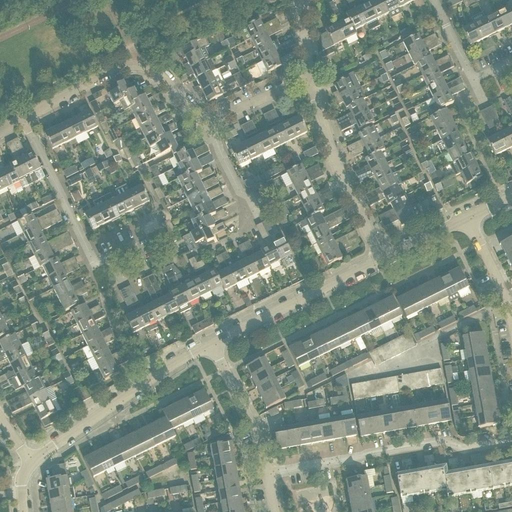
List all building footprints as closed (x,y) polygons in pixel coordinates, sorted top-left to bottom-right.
[(353,12),(345,16),(347,20),(348,20),(353,31),(354,31),(365,26),(357,10),(352,0),(345,0),(346,1),(347,1),(351,9),(353,12)] [(376,0),(368,4),(376,20),(387,14),(380,0),(376,0)] [(380,0),(387,14),(398,9),(394,0),(380,0)] [(394,0),(398,9),(410,3),(408,0),(394,0)] [(451,0),(446,3),(449,8),(462,2),(461,0),(451,0)] [(332,2),(326,5),(337,25),(344,41),(356,35),(354,31),(353,31),(348,20),(347,20),(345,16),(339,19),(338,16),(339,16),(332,2)] [(357,10),(365,26),(368,32),(379,27),(376,20),(368,4),(357,10)] [(511,17),(507,8),(496,13),(504,29),(511,25),(511,17)] [(496,13),(485,19),(492,35),(504,29),(496,13)] [(276,19),(262,26),(259,21),(244,28),(250,40),(269,30),(279,25),(276,19)] [(485,19),(473,25),(481,41),(492,35),(485,19)] [(318,54),(321,60),(334,53),(331,48),(344,41),(337,25),(336,26),(325,31),(326,34),(320,37),(322,52),(318,54)] [(481,41),(473,25),(462,30),(469,46),(481,41)] [(244,42),(250,40),(244,28),(239,31),(244,42)] [(250,40),(256,51),(270,44),(267,38),(272,36),(269,30),(250,40)] [(215,34),(220,44),(226,41),(221,31),(215,34)] [(402,43),(408,55),(427,45),(425,40),(420,42),(417,36),(402,43)] [(183,66),(186,71),(205,62),(209,60),(203,49),(208,46),(204,38),(179,51),(183,59),(185,58),(188,64),(184,66),(183,66)] [(232,38),(226,41),(229,47),(235,44),(232,38)] [(270,44),(256,51),(261,62),(280,53),(296,45),(293,39),(288,42),(282,45),(280,47),(277,40),(270,44)] [(226,41),(220,44),(223,50),(226,48),(229,47),(226,41)] [(414,66),(416,65),(428,59),(428,58),(426,53),(430,51),(427,45),(408,55),(414,66)] [(379,55),(382,60),(387,57),(385,52),(379,55)] [(233,55),(236,61),(241,58),(238,53),(233,55)] [(280,53),(261,62),(267,74),(282,67),(279,60),(283,58),(280,53)] [(225,59),(227,65),(233,62),(230,57),(225,59)] [(416,65),(422,76),(440,67),(438,61),(433,64),(430,57),(428,58),(428,59),(416,65)] [(241,58),(236,61),(238,66),(244,64),(241,58)] [(422,76),(427,87),(442,80),(439,74),(454,67),(451,61),(440,67),(422,76)] [(193,75),(196,80),(210,73),(207,67),(205,62),(186,71),(188,77),(193,75)] [(233,62),(227,65),(230,70),(236,68),(233,62)] [(267,74),(261,62),(256,65),(262,76),(267,74)] [(385,66),(387,72),(393,69),(390,63),(385,66)] [(377,72),(380,78),(385,75),(382,69),(377,72)] [(194,88),(197,94),(220,82),(218,77),(213,79),(210,73),(196,80),(199,86),(194,88)] [(333,94),(335,100),(360,88),(352,73),(338,80),(340,84),(334,86),(337,92),(333,94)] [(235,81),(239,89),(245,87),(239,74),(233,76),(235,81)] [(220,82),(197,94),(200,99),(204,97),(207,103),(208,103),(222,96),(219,90),(223,88),(235,81),(233,76),(220,82)] [(244,79),(248,85),(253,83),(250,76),(244,79)] [(399,80),(393,83),(396,89),(401,86),(399,81),(399,80)] [(442,80),(427,87),(433,99),(452,89),(451,89),(451,87),(449,84),(444,86),(442,80)] [(119,102),(119,103),(124,101),(122,97),(134,91),(137,89),(134,82),(124,87),(122,83),(116,87),(118,90),(108,95),(113,105),(119,102)] [(463,84),(433,99),(435,104),(428,107),(431,114),(453,103),(450,97),(465,89),(463,84)] [(401,86),(396,89),(399,95),(404,92),(401,86)] [(346,109),(348,108),(362,101),(365,99),(360,88),(335,100),(338,105),(342,103),(346,109)] [(124,113),(130,110),(134,108),(132,103),(142,98),(139,92),(135,94),(134,91),(122,97),(124,101),(119,103),(124,113)] [(394,92),(388,95),(391,100),(397,98),(394,92)] [(222,96),(208,103),(210,106),(224,99),(222,96)] [(130,110),(135,120),(145,115),(143,111),(149,108),(153,106),(150,99),(146,101),(144,97),(142,98),(132,103),(134,108),(130,110)] [(511,117),(511,107),(507,98),(508,99),(502,101),(511,119),(511,117)] [(89,104),(95,115),(100,112),(95,101),(89,104)] [(336,121),(338,127),(368,112),(362,101),(348,108),(351,114),(336,121)] [(400,103),(394,106),(397,112),(403,109),(400,103)] [(410,103),(404,105),(407,112),(413,109),(410,103)] [(135,120),(140,130),(150,125),(148,121),(154,118),(158,116),(155,109),(151,111),(149,108),(143,111),(145,115),(135,120)] [(413,109),(407,112),(413,123),(418,120),(413,109)] [(430,118),(435,130),(451,122),(445,110),(430,118)] [(90,111),(78,117),(86,133),(97,127),(90,111)] [(100,112),(95,115),(98,121),(103,119),(104,119),(101,112),(100,112)] [(264,123),(273,122),(272,112),(263,113),(264,123)] [(368,112),(338,127),(341,132),(356,125),(359,131),(374,124),(368,112)] [(140,130),(144,139),(155,134),(153,130),(159,127),(169,122),(165,116),(156,121),(154,118),(148,121),(150,125),(140,130)] [(395,116),(390,119),(392,125),(398,122),(395,116)] [(78,117),(67,123),(75,139),(86,133),(78,117)] [(299,117),(287,123),(295,138),(307,133),(299,117)] [(401,120),(405,127),(410,124),(407,117),(401,120)] [(496,118),(491,120),(494,127),(499,125),(496,118)] [(494,127),(491,120),(485,123),(488,130),(494,127)] [(240,126),(246,139),(257,134),(251,121),(240,126)] [(105,122),(100,125),(103,131),(107,129),(108,128),(109,128),(105,122)] [(435,130),(441,141),(456,133),(451,122),(435,130)] [(67,123),(55,128),(63,144),(75,139),(67,123)] [(287,123),(276,128),(284,144),(295,138),(287,123)] [(150,148),(151,149),(159,144),(158,140),(169,135),(169,134),(177,130),(174,124),(160,131),(159,127),(153,130),(155,134),(144,139),(149,149),(150,148)] [(63,144),(55,128),(44,134),(52,150),(63,144)] [(276,128),(265,134),(273,150),(284,144),(276,128)] [(357,143),(359,149),(378,139),(373,128),(358,135),(361,141),(357,143)] [(511,135),(509,129),(498,135),(505,151),(511,147),(511,135)] [(111,131),(107,133),(111,140),(116,137),(113,130),(112,131),(111,131)] [(409,136),(411,141),(417,139),(414,133),(409,136)] [(441,155),(446,152),(462,145),(456,133),(441,141),(436,143),(441,155)] [(265,134),(253,140),(261,155),(273,150),(265,134)] [(407,139),(404,134),(398,136),(401,142),(407,139)] [(159,144),(151,149),(155,158),(160,156),(167,152),(168,152),(170,151),(172,154),(173,156),(179,153),(178,151),(176,148),(174,144),(178,142),(175,135),(171,137),(169,135),(158,140),(159,144)] [(505,151),(498,135),(486,140),(494,156),(505,151)] [(17,139),(12,141),(29,175),(33,183),(44,178),(32,153),(26,156),(17,139)] [(118,140),(115,142),(118,148),(123,146),(124,145),(120,139),(118,140)] [(366,152),(369,158),(380,153),(379,153),(384,150),(378,139),(359,149),(362,154),(366,152)] [(417,139),(411,141),(414,147),(419,144),(417,139)] [(253,140),(242,145),(250,161),(261,155),(253,140)] [(9,165),(10,167),(11,167),(17,181),(18,180),(19,183),(22,189),(33,183),(29,175),(12,141),(6,144),(15,162),(9,165)] [(250,161),(242,145),(231,151),(239,167),(250,161)] [(452,164),(454,163),(454,162),(467,156),(467,155),(462,145),(446,152),(452,164)] [(402,149),(405,155),(410,152),(407,146),(402,149)] [(125,149),(123,150),(126,157),(131,155),(131,154),(128,147),(128,148),(127,148),(125,149)] [(179,153),(173,156),(178,166),(188,161),(190,165),(196,162),(195,159),(198,157),(195,150),(191,152),(189,148),(179,153)] [(303,153),(306,160),(317,154),(314,148),(303,153)] [(103,153),(106,159),(112,156),(109,150),(103,153)] [(363,168),(366,173),(385,164),(380,153),(369,158),(365,160),(368,166),(363,168)] [(452,164),(449,166),(455,176),(460,174),(476,166),(470,154),(467,155),(467,156),(454,162),(454,163),(452,164)] [(118,156),(113,159),(116,164),(121,161),(118,156)] [(136,156),(130,158),(130,159),(135,168),(137,167),(140,166),(136,156)] [(297,157),(292,160),(295,166),(300,163),(297,157)] [(417,160),(420,165),(426,162),(423,157),(417,160)] [(178,166),(183,176),(187,174),(189,178),(201,172),(199,169),(206,165),(203,158),(196,162),(190,165),(188,161),(178,166)] [(0,159),(0,174),(7,188),(11,196),(16,193),(13,186),(19,183),(18,180),(17,181),(11,167),(10,167),(5,170),(0,159)] [(91,159),(86,161),(89,167),(94,164),(91,159)] [(295,166),(292,160),(286,163),(289,168),(295,166)] [(89,167),(86,161),(80,164),(83,170),(89,167)] [(107,161),(101,164),(104,170),(110,167),(107,161)] [(426,162),(420,165),(423,171),(428,168),(426,162)] [(104,170),(101,164),(96,167),(99,172),(104,170)] [(373,177),(376,183),(391,175),(385,164),(366,173),(369,179),(373,177)] [(63,172),(66,179),(78,173),(74,166),(63,172)] [(286,173),(292,185),(311,175),(308,170),(304,172),(301,166),(286,173)] [(476,166),(460,174),(465,185),(467,184),(472,182),(481,177),(476,166)] [(413,171),(416,177),(421,174),(418,168),(413,171)] [(157,169),(151,172),(154,178),(157,177),(160,175),(157,169)] [(275,169),(269,171),(272,177),(278,174),(275,169)] [(90,170),(84,173),(87,178),(93,175),(90,170)] [(272,177),(269,171),(264,174),(267,180),(272,177)] [(177,179),(182,189),(191,184),(194,188),(204,183),(200,185),(198,181),(202,179),(200,174),(201,173),(201,172),(189,178),(187,174),(183,176),(177,179)] [(79,175),(67,181),(66,182),(69,187),(82,181),(79,175)] [(292,185),(297,196),(312,189),(309,183),(313,181),(311,175),(292,185)] [(364,196),(367,201),(396,187),(391,175),(376,183),(379,188),(364,196)] [(154,178),(152,179),(156,188),(156,189),(159,188),(160,188),(162,187),(157,177),(154,178)] [(243,182),(245,187),(246,187),(249,188),(261,182),(258,177),(253,180),(252,178),(243,182)] [(266,183),(268,189),(274,186),(271,181),(266,183)] [(182,189),(187,199),(196,194),(198,198),(205,195),(203,191),(207,189),(204,183),(194,188),(191,184),(182,189)] [(426,185),(423,186),(426,192),(431,190),(432,190),(432,189),(429,183),(429,184),(426,185)] [(439,184),(434,186),(437,192),(442,189),(439,184)] [(115,191),(118,198),(126,213),(137,208),(129,192),(126,185),(115,191)] [(141,186),(129,192),(137,208),(149,202),(141,186)] [(387,206),(390,205),(389,204),(402,198),(401,198),(404,197),(404,196),(402,197),(396,187),(367,201),(369,207),(384,199),(387,206)] [(215,196),(224,194),(222,188),(213,190),(215,196)] [(297,196),(292,199),(295,204),(300,201),(303,208),(322,198),(319,193),(315,195),(312,189),(297,196)] [(161,191),(155,194),(159,201),(164,198),(161,191)] [(271,195),(274,201),(280,198),(277,192),(271,195)] [(187,199),(192,209),(201,204),(203,208),(210,205),(208,201),(212,199),(209,193),(205,195),(198,198),(196,194),(187,199)] [(47,197),(46,197),(49,203),(50,203),(53,201),(55,200),(52,194),(47,197)] [(110,194),(104,197),(115,219),(126,213),(118,198),(113,200),(110,194)] [(434,207),(436,212),(442,209),(435,195),(427,199),(432,208),(434,207)] [(93,203),(96,209),(104,225),(115,219),(104,197),(93,203)] [(388,212),(391,218),(410,208),(404,197),(401,198),(402,198),(389,204),(390,205),(392,210),(388,212)] [(303,208),(309,219),(319,214),(323,212),(320,206),(325,204),(322,198),(303,208)] [(166,201),(160,204),(164,210),(166,209),(169,208),(166,201)] [(35,203),(30,206),(32,210),(32,211),(38,208),(35,203)] [(191,222),(200,217),(203,221),(213,216),(215,215),(213,211),(217,209),(214,203),(210,205),(203,208),(201,204),(192,209),(197,219),(191,222)] [(277,206),(280,212),(285,209),(282,204),(277,206)] [(415,205),(410,208),(391,218),(393,223),(398,221),(401,227),(415,220),(421,217),(415,205)] [(25,208),(24,208),(27,213),(27,214),(32,211),(32,210),(30,206),(25,208)] [(104,225),(96,209),(90,212),(87,207),(78,211),(81,218),(85,216),(92,231),(104,225)] [(319,214),(309,219),(299,223),(302,229),(307,226),(310,232),(345,215),(345,216),(347,215),(346,214),(343,209),(322,220),(319,214)] [(168,212),(162,215),(165,221),(166,221),(166,222),(169,220),(171,219),(168,212)] [(17,223),(11,226),(17,237),(23,234),(48,221),(45,216),(35,221),(32,215),(23,220),(17,223)] [(23,234),(28,245),(43,238),(40,232),(44,230),(62,222),(61,221),(59,217),(60,216),(60,215),(58,216),(48,221),(23,234)] [(191,222),(196,231),(199,230),(202,234),(214,228),(214,227),(212,224),(216,222),(213,216),(203,221),(200,217),(191,222)] [(284,217),(278,220),(281,226),(287,223),(284,217)] [(310,232),(316,244),(330,237),(327,231),(338,225),(335,220),(310,232)] [(267,221),(261,224),(268,237),(273,234),(267,221)] [(196,231),(189,234),(190,236),(195,245),(197,250),(204,247),(208,246),(207,244),(213,241),(211,237),(215,235),(225,230),(225,229),(226,229),(226,228),(224,229),(222,223),(214,227),(214,228),(202,234),(199,230),(196,231)] [(170,224),(165,226),(168,232),(168,233),(171,231),(173,230),(170,224)] [(268,237),(261,224),(256,227),(262,240),(268,237)] [(287,236),(290,243),(295,240),(292,234),(287,236)] [(172,235),(167,237),(170,243),(170,244),(173,243),(176,241),(175,241),(172,235)] [(318,257),(321,255),(347,243),(344,237),(333,242),(330,237),(316,244),(312,246),(318,257)] [(28,245),(34,257),(59,244),(57,239),(50,242),(50,243),(46,244),(43,238),(28,245)] [(504,255),(505,255),(511,251),(511,238),(500,244),(500,245),(499,245),(500,245),(505,255),(504,255)] [(59,244),(34,257),(40,268),(54,261),(54,260),(52,255),(51,255),(73,244),(70,239),(59,244)] [(283,239),(272,245),(279,261),(291,255),(283,239)] [(248,241),(243,244),(246,251),(251,248),(248,241)] [(170,244),(168,245),(173,255),(175,254),(178,252),(173,243),(170,244)] [(347,243),(321,255),(327,267),(342,260),(338,253),(349,248),(347,243)] [(246,251),(243,244),(237,247),(241,254),(246,251)] [(260,251),(261,253),(268,267),(268,266),(279,261),(272,245),(260,251)] [(226,252),(215,258),(218,265),(223,262),(227,270),(235,286),(236,285),(238,291),(249,285),(246,280),(239,264),(238,262),(236,261),(231,263),(231,262),(229,262),(228,260),(229,259),(226,252)] [(261,253),(250,258),(258,274),(270,269),(268,266),(268,267),(261,253)] [(200,271),(196,264),(193,258),(188,261),(194,273),(200,271)] [(250,258),(239,264),(246,280),(258,274),(250,258)] [(42,267),(47,278),(66,269),(63,263),(59,265),(56,259),(54,260),(54,261),(40,268),(42,267)] [(202,261),(196,264),(200,271),(205,268),(202,261)] [(172,265),(169,266),(170,268),(188,304),(199,298),(191,282),(188,275),(182,278),(180,273),(173,267),(172,265)] [(171,292),(168,293),(169,296),(170,295),(177,309),(178,311),(180,315),(191,309),(188,304),(169,266),(162,270),(171,288),(171,292)] [(47,278),(53,289),(67,282),(64,276),(69,274),(66,269),(47,278)] [(448,274),(458,293),(460,298),(470,293),(467,288),(467,287),(468,287),(467,285),(459,269),(458,269),(457,269),(458,270),(448,274)] [(227,270),(216,275),(221,287),(224,291),(235,286),(227,270)] [(214,271),(203,276),(211,292),(221,287),(216,275),(214,271)] [(448,275),(438,279),(447,298),(457,293),(458,293),(448,274),(447,274),(448,275)] [(23,276),(18,279),(20,285),(26,282),(23,276)] [(203,276),(191,282),(199,298),(211,292),(203,276)] [(427,284),(437,303),(447,298),(438,279),(437,279),(437,280),(428,285),(427,284)] [(11,283),(10,284),(13,290),(13,289),(14,289),(18,287),(15,281),(11,283)] [(53,289),(58,301),(84,288),(81,282),(70,288),(67,282),(53,289)] [(417,289),(427,308),(436,303),(437,304),(437,303),(427,284),(427,285),(418,290),(417,289)] [(154,303),(147,307),(155,322),(166,317),(158,301),(156,295),(152,289),(151,286),(145,288),(151,301),(153,300),(154,303)] [(156,295),(161,292),(158,286),(152,289),(156,295)] [(13,289),(13,290),(16,295),(21,292),(18,287),(14,289),(13,289)] [(84,288),(58,301),(64,312),(79,305),(76,299),(86,293),(84,288)] [(407,294),(416,314),(417,313),(416,313),(426,308),(426,309),(427,308),(417,289),(417,290),(407,295),(407,294)] [(31,293),(26,295),(28,301),(34,299),(31,293)] [(169,296),(158,301),(166,317),(178,311),(177,309),(170,295),(169,296),(168,293),(168,294),(169,296)] [(416,314),(407,294),(406,294),(407,295),(398,299),(397,299),(397,300),(406,318),(406,319),(407,318),(416,313),(416,314)] [(135,297),(130,300),(133,306),(138,304),(135,297)] [(382,302),(381,302),(391,322),(391,321),(400,317),(401,317),(401,316),(392,298),(391,297),(391,298),(382,303),(382,302)] [(19,300),(19,301),(21,307),(22,306),(27,304),(24,298),(21,300),(19,300)] [(247,298),(243,300),(247,308),(251,306),(247,298)] [(133,306),(130,300),(124,302),(127,309),(133,306)] [(381,303),(372,308),(381,327),(381,326),(391,321),(391,322),(381,302),(381,303)] [(70,313),(76,324),(101,312),(99,306),(88,312),(85,305),(70,313)] [(473,306),(466,310),(469,315),(476,312),(473,306)] [(147,307),(136,312),(144,328),(155,322),(147,307)] [(361,312),(361,313),(370,332),(371,332),(371,331),(380,327),(381,327),(371,307),(371,308),(361,313),(361,312)] [(469,315),(466,310),(458,314),(461,319),(469,315)] [(76,324),(82,336),(96,328),(93,322),(104,317),(101,312),(76,324)] [(144,328),(136,312),(124,318),(132,334),(144,328)] [(351,318),(350,318),(360,337),(361,337),(360,336),(370,332),(361,313),(360,313),(361,313),(351,318)] [(0,324),(9,320),(6,314),(0,317),(0,324)] [(35,321),(32,315),(27,318),(30,323),(35,321)] [(453,316),(445,320),(448,326),(455,322),(453,316)] [(209,318),(201,323),(204,330),(208,328),(213,326),(213,325),(209,318)] [(341,323),(340,323),(350,342),(350,341),(360,337),(350,318),(341,323)] [(9,320),(0,324),(0,338),(8,334),(5,328),(12,325),(9,320)] [(448,326),(445,320),(438,324),(440,330),(448,326)] [(32,326),(31,326),(34,332),(39,329),(36,323),(32,326)] [(330,328),(339,347),(340,347),(349,342),(350,342),(340,323),(340,324),(330,328)] [(198,324),(191,327),(195,335),(202,331),(198,324)] [(432,326),(425,330),(428,336),(435,332),(432,326)] [(82,336),(87,347),(113,334),(110,329),(99,334),(96,328),(82,336)] [(320,333),(319,333),(329,352),(330,352),(329,352),(339,347),(339,348),(339,347),(330,328),(329,328),(330,329),(320,334),(320,333)] [(428,336),(425,330),(417,334),(420,340),(428,336)] [(44,335),(43,335),(48,346),(49,346),(53,344),(48,333),(46,334),(44,335)] [(310,338),(309,338),(309,339),(318,357),(319,358),(320,357),(319,357),(329,352),(329,353),(329,352),(319,333),(319,334),(310,338)] [(409,333),(404,335),(411,349),(416,346),(409,333)] [(464,349),(485,345),(483,334),(482,334),(482,333),(462,337),(462,338),(464,349)] [(88,361),(93,358),(108,351),(105,345),(115,340),(113,334),(87,347),(82,350),(88,361)] [(0,356),(20,346),(14,335),(7,338),(0,341),(0,346),(1,349),(0,349),(0,356)] [(404,335),(399,338),(406,351),(411,349),(404,335)] [(399,338),(394,340),(401,354),(406,351),(399,338)] [(299,343),(299,344),(308,362),(309,363),(309,362),(318,357),(309,339),(300,344),(300,343),(299,343)] [(394,340),(389,343),(395,356),(401,354),(394,340)] [(389,343),(384,345),(390,359),(395,356),(389,343)] [(308,362),(299,344),(290,349),(289,348),(289,349),(298,367),(298,368),(299,367),(308,362)] [(384,345),(378,348),(385,362),(390,359),(384,345)] [(466,360),(487,356),(485,346),(485,345),(464,349),(466,360)] [(0,363),(7,360),(10,366),(26,358),(20,346),(0,356),(0,363)] [(378,348),(373,350),(380,364),(385,362),(378,348)] [(56,349),(51,352),(53,357),(59,355),(56,349)] [(380,364),(373,350),(368,353),(375,367),(380,364)] [(93,358),(99,369),(124,357),(121,351),(110,357),(108,351),(93,358)] [(156,365),(164,361),(160,351),(152,354),(156,365)] [(286,351),(280,354),(284,361),(290,358),(286,351)] [(365,353),(357,357),(360,363),(368,359),(365,353)] [(59,355),(53,357),(56,363),(62,360),(59,355)] [(468,371),(489,368),(489,367),(487,357),(487,356),(466,360),(466,361),(467,360),(468,371)] [(124,357),(99,369),(104,381),(119,374),(116,368),(127,362),(124,357)] [(360,363),(357,357),(350,361),(353,367),(360,363)] [(0,384),(3,384),(31,369),(26,358),(10,366),(13,372),(10,373),(8,373),(7,375),(6,374),(0,377),(0,384)] [(250,378),(270,368),(269,368),(264,359),(265,359),(264,358),(264,359),(264,358),(245,367),(246,368),(245,368),(245,369),(246,368),(251,377),(250,378)] [(294,366),(290,358),(284,361),(288,369),(294,366)] [(344,364),(336,367),(339,373),(347,369),(344,364)] [(34,374),(36,374),(39,371),(37,366),(31,369),(3,384),(4,386),(12,384),(15,390),(14,391),(21,388),(21,389),(24,388),(24,387),(37,381),(37,380),(34,374)] [(339,373),(336,367),(329,371),(332,377),(339,373)] [(255,388),(274,379),(275,379),(275,378),(274,379),(269,369),(270,369),(270,368),(250,378),(251,378),(256,388),(255,388)] [(470,383),(491,379),(491,378),(489,368),(468,371),(468,372),(469,372),(470,382),(470,383)] [(441,369),(435,370),(438,385),(444,384),(441,369)] [(435,370),(430,371),(432,386),(438,385),(435,370)] [(289,374),(293,382),(299,379),(295,371),(289,374)] [(430,371),(424,372),(427,387),(432,386),(430,371)] [(62,374),(65,381),(71,378),(67,372),(62,374)] [(424,372),(418,373),(421,388),(427,387),(424,372)] [(418,373),(413,374),(416,389),(421,388),(418,373)] [(323,374),(316,377),(319,383),(326,380),(323,374)] [(413,374),(407,375),(410,390),(416,389),(413,374)] [(347,386),(345,375),(335,380),(336,388),(347,386)] [(407,375),(402,376),(404,391),(410,390),(407,375)] [(402,376),(396,377),(399,392),(404,391),(402,376)] [(319,383),(316,377),(308,381),(311,387),(319,383)] [(396,377),(390,378),(393,393),(399,392),(396,377)] [(71,378),(65,381),(68,386),(74,383),(71,378)] [(390,378),(385,379),(387,394),(393,393),(390,378)] [(6,403),(9,408),(45,391),(39,379),(37,380),(37,381),(24,387),(24,388),(26,393),(6,403)] [(260,398),(279,389),(274,379),(255,388),(255,389),(256,388),(261,398),(260,398)] [(299,379),(293,382),(297,389),(303,386),(299,379)] [(385,379),(379,380),(382,395),(387,394),(385,379)] [(472,394),(493,390),(491,379),(492,379),(491,379),(470,383),(471,383),(473,393),(472,394)] [(379,380),(374,381),(376,396),(382,395),(379,380)] [(374,381),(368,382),(371,397),(376,396),(374,381)] [(368,382),(362,383),(365,398),(371,397),(368,382)] [(362,383),(357,384),(359,399),(365,398),(362,383)] [(359,399),(357,384),(351,385),(354,400),(359,399)] [(85,387),(80,390),(85,401),(90,398),(85,387)] [(85,401),(80,390),(79,388),(73,391),(80,403),(85,401)] [(279,389),(260,398),(260,399),(261,398),(266,408),(265,408),(266,409),(266,408),(266,409),(285,400),(284,399),(285,399),(285,398),(284,399),(279,389),(280,389),(279,389)] [(474,405),(496,401),(495,401),(493,390),(494,390),(493,390),(472,394),(473,394),(475,405),(474,405)] [(45,391),(9,408),(12,414),(32,404),(35,410),(50,402),(45,391)] [(193,396),(203,415),(212,410),(212,411),(213,410),(213,409),(204,391),(203,391),(203,392),(194,396),(193,396)] [(183,401),(192,420),(202,415),(202,416),(203,415),(193,396),(193,397),(184,401),(183,401)] [(50,402),(35,410),(44,428),(62,419),(59,412),(61,411),(55,399),(50,402)] [(173,406),(182,426),(183,426),(182,425),(192,420),(192,421),(193,421),(192,420),(183,401),(182,401),(183,402),(173,407),(173,406)] [(436,403),(435,403),(439,424),(440,424),(449,422),(450,422),(451,422),(447,401),(446,401),(446,402),(436,403)] [(477,416),(476,416),(498,412),(497,412),(495,402),(496,401),(474,405),(475,405),(477,416)] [(425,405),(424,405),(428,426),(439,424),(435,403),(435,404),(425,405)] [(413,407),(417,428),(428,426),(424,405),(424,406),(413,407)] [(163,412),(162,412),(166,419),(172,430),(182,425),(182,426),(173,406),(172,406),(173,407),(163,412),(163,411),(162,411),(163,412)] [(402,409),(405,430),(406,430),(416,428),(417,428),(413,407),(412,407),(413,408),(402,410),(402,409)] [(275,408),(268,412),(268,413),(270,416),(271,417),(278,414),(275,408)] [(391,411),(390,411),(394,432),(395,432),(394,432),(405,430),(402,409),(401,409),(401,410),(391,411)] [(379,413),(383,434),(394,432),(390,411),(390,412),(380,414),(379,413)] [(372,436),(368,415),(367,412),(356,414),(360,438),(361,438),(371,436),(372,436)] [(498,412),(476,416),(476,417),(477,417),(479,427),(478,427),(478,428),(479,427),(479,428),(499,424),(500,424),(499,423),(497,413),(498,413),(498,412)] [(368,415),(372,436),(382,434),(382,435),(383,434),(379,413),(379,414),(368,415)] [(341,417),(345,439),(345,438),(355,436),(356,437),(356,436),(357,436),(353,416),(352,415),(352,416),(341,418),(341,417)] [(330,419),(334,441),(334,440),(344,438),(344,439),(345,439),(341,417),(341,418),(331,420),(330,419)] [(166,419),(156,424),(165,442),(174,437),(175,438),(172,430),(166,419)] [(319,421),(323,443),(323,442),(333,440),(333,441),(334,441),(330,419),(330,420),(319,422),(319,421)] [(308,423),(307,424),(311,445),(312,445),(312,444),(322,443),(323,443),(319,421),(318,422),(308,424),(308,423)] [(147,428),(145,429),(154,447),(155,447),(164,442),(164,443),(165,443),(165,442),(156,424),(155,423),(155,424),(147,428)] [(297,426),(296,426),(300,447),(300,446),(311,445),(307,424),(297,426)] [(285,428),(289,449),(289,448),(300,446),(300,447),(296,426),(286,428),(285,428)] [(137,433),(135,434),(145,453),(144,452),(154,447),(154,448),(155,448),(154,447),(145,429),(145,428),(145,429),(137,433)] [(219,428),(211,432),(214,438),(221,434),(219,428)] [(289,449),(285,428),(274,430),(273,430),(277,451),(278,451),(278,450),(288,449),(289,449)] [(214,438),(211,432),(204,436),(206,442),(214,438)] [(125,438),(125,439),(134,458),(135,458),(134,457),(144,453),(145,453),(135,433),(134,434),(135,434),(125,439),(125,438)] [(210,444),(209,444),(211,444),(211,446),(210,447),(210,448),(212,458),(233,454),(231,444),(231,443),(230,443),(229,435),(230,434),(229,434),(209,444),(210,444)] [(114,444),(124,463),(124,462),(134,458),(125,439),(124,439),(115,444),(114,444)] [(198,439),(191,442),(194,448),(201,445),(198,439)] [(194,448),(191,442),(183,446),(186,452),(194,448)] [(105,448),(104,449),(113,468),(114,468),(114,467),(123,463),(124,463),(114,444),(105,449),(105,448)] [(94,454),(103,473),(104,473),(106,472),(107,475),(115,471),(114,468),(113,468),(104,449),(94,454)] [(84,459),(83,460),(88,469),(93,478),(93,479),(94,478),(102,473),(103,473),(94,454),(93,454),(94,455),(84,459),(83,459),(84,459)] [(233,455),(233,454),(212,458),(214,469),(235,466),(235,465),(233,455)] [(397,478),(396,478),(398,489),(400,500),(401,500),(402,504),(413,502),(412,498),(413,498),(413,497),(423,495),(423,496),(424,496),(424,495),(434,493),(434,494),(435,494),(435,493),(446,491),(447,499),(448,499),(448,498),(458,496),(459,497),(459,496),(470,494),(470,495),(471,495),(471,499),(482,497),(481,493),(482,493),(482,492),(492,490),(492,491),(493,491),(493,490),(504,488),(504,489),(505,489),(504,488),(511,486),(511,462),(488,467),(489,470),(480,472),(478,462),(480,461),(479,456),(479,455),(470,457),(470,458),(471,463),(473,463),(475,473),(467,474),(466,474),(466,475),(458,476),(456,466),(458,465),(457,460),(457,459),(448,461),(448,462),(449,467),(451,467),(453,477),(444,479),(442,470),(442,471),(433,472),(432,462),(434,462),(432,456),(423,457),(425,464),(427,463),(428,473),(420,475),(420,474),(419,474),(419,475),(411,476),(409,467),(411,466),(410,460),(401,461),(402,468),(404,467),(406,477),(397,479),(397,478)] [(180,456),(173,459),(176,465),(183,461),(180,456)] [(166,463),(165,463),(168,468),(169,468),(176,465),(173,459),(166,463)] [(53,479),(45,481),(46,481),(48,492),(68,488),(67,478),(66,477),(64,465),(57,466),(51,470),(53,479)] [(160,466),(153,470),(156,475),(163,471),(160,466)] [(235,466),(214,469),(214,470),(216,480),(216,481),(237,477),(235,466)] [(153,470),(145,473),(148,479),(149,478),(156,475),(153,470)] [(80,474),(84,481),(89,478),(86,471),(80,474)] [(140,476),(132,480),(135,485),(142,481),(140,476)] [(237,477),(216,481),(217,481),(218,491),(218,492),(239,488),(237,477)] [(347,492),(368,489),(368,488),(366,478),(367,478),(366,477),(345,481),(346,481),(345,481),(345,482),(346,482),(347,492)] [(89,478),(84,481),(87,489),(90,488),(91,487),(93,486),(89,478)] [(132,480),(125,483),(128,489),(135,485),(132,480)] [(119,486),(112,490),(114,495),(122,491),(119,486)] [(48,492),(47,492),(47,493),(48,493),(50,503),(70,500),(74,499),(72,488),(68,488),(48,492)] [(239,488),(218,492),(219,492),(221,503),(220,503),(241,499),(239,488),(240,488),(239,488)] [(349,503),(349,504),(370,500),(370,499),(368,489),(347,492),(347,493),(348,493),(349,503)] [(112,490),(104,494),(107,499),(114,495),(112,490)] [(138,490),(131,494),(133,499),(140,496),(138,491),(138,490)] [(131,494),(123,498),(126,503),(133,499),(131,494)] [(390,499),(391,508),(398,506),(396,497),(390,499)] [(241,499),(220,503),(221,503),(222,511),(235,511),(244,511),(243,510),(241,500),(242,500),(241,499)] [(50,504),(51,511),(66,511),(72,511),(72,510),(72,511),(70,500),(50,503),(49,503),(49,504),(50,504)] [(117,500),(110,504),(111,505),(113,510),(120,506),(118,501),(117,500)] [(365,511),(372,511),(372,510),(370,500),(371,500),(370,500),(349,504),(350,504),(351,511),(365,511)]
